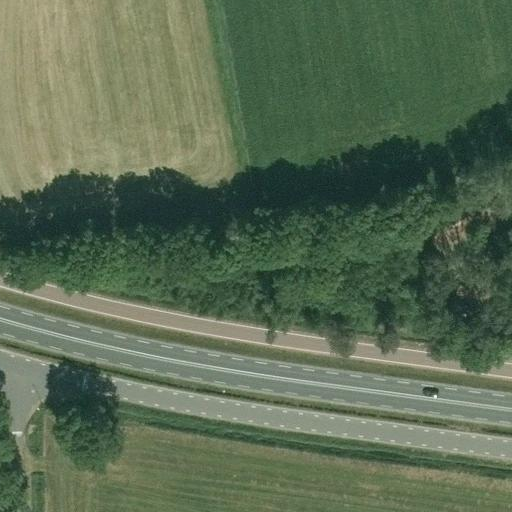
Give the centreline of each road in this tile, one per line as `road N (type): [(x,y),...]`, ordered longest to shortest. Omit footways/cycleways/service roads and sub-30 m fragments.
road 1 (primary): [(0,319),(185,363),(511,412)]
road 2 (unclassified): [(0,278),(246,333),(511,367)]
road 3 (unclassified): [(511,448),(187,402),(11,362)]
road 4 (unclassified): [(17,511),(11,362)]
